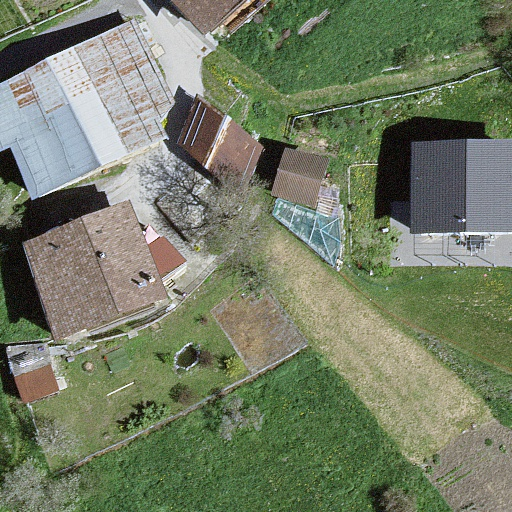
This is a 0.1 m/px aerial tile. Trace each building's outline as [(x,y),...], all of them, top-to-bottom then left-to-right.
[(175,0),(202,31),(239,0),(175,0)] [(145,32),(0,92),(0,165),(9,163),(38,216),(147,157),(163,72),(145,32)] [(511,135),(407,136),(408,230),(511,228),(511,135)] [(328,155),(286,142),(271,190),(314,203),(328,155)] [(129,196),(21,237),(61,340),(169,299),(129,196)]
